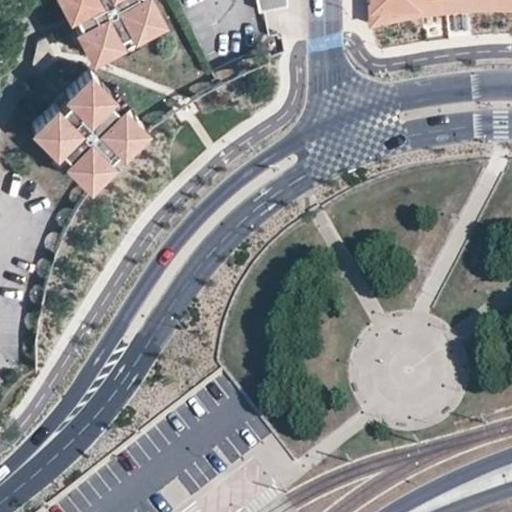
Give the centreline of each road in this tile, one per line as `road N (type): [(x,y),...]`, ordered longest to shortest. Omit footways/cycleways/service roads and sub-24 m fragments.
road 1 (secondary): [(336,123),(215,201),(174,242),(38,452)]
road 2 (secondary): [(38,452),(89,421),(225,234),(348,144)]
road 3 (secondary): [(511,84),(411,96),(336,123)]
road 4 (secondary): [(348,144),(511,123)]
road 5 (tertiary): [(336,123),(324,0)]
